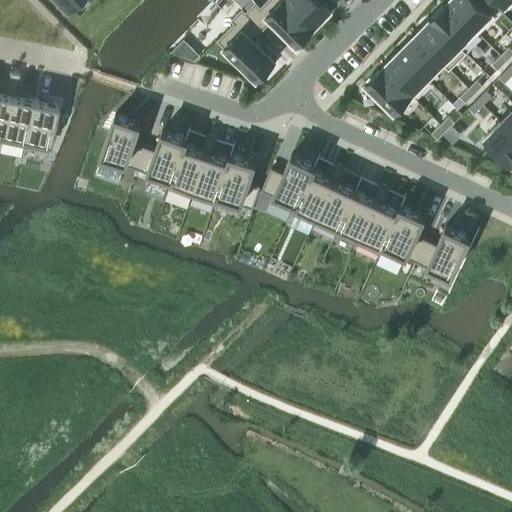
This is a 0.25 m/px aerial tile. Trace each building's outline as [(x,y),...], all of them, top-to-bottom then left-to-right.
[(54,0),(66,12),(77,0),(54,0)] [(255,0),(246,10),(245,10),(263,28),(272,18),(296,43),(313,25),(288,0),(265,0),(261,4),(256,0),(255,0)] [(288,0),(313,25),(317,22),(318,23),(329,12),(328,10),(331,7),(323,0),(288,0)] [(446,0),(430,17),(459,45),(459,44),(474,29),(475,28),(446,0)] [(479,0),(446,0),(475,28),(474,29),(477,32),(495,15),(479,0)] [(234,21),(217,38),(234,55),(233,56),(245,68),(246,67),(257,77),(260,73),(262,75),(273,63),(272,62),(275,58),(254,37),(263,28),(245,10),(246,10),(242,6),(231,18),(234,21)] [(430,17),(414,33),(443,61),(442,61),(449,68),(466,51),(459,44),(459,45),(430,17)] [(414,33),(398,49),(426,77),(442,61),(443,61),(414,33)] [(170,51),(194,60),(200,54),(183,38),(170,51)] [(511,48),(509,45),(500,54),(506,60),(511,53),(511,48)] [(398,49),(382,65),(410,93),(411,93),(426,77),(398,49)] [(500,54),(492,62),(498,68),(506,60),(500,54)] [(382,65),(365,82),(374,90),(373,92),(384,103),(385,102),(397,113),(414,96),(411,93),(410,93),(382,65)] [(511,70),(508,66),(499,75),(505,81),(511,73),(511,70)] [(9,70),(7,81),(16,83),(19,72),(9,70)] [(477,78),(468,86),(474,92),(482,83),(477,78)] [(9,92),(0,138),(0,139),(22,144),(32,96),(14,93),(16,83),(7,81),(5,91),(9,92)] [(468,86),(460,95),(465,101),(474,92),(468,86)] [(486,88),(477,97),(483,103),(492,94),(486,88)] [(0,90),(0,138),(9,92),(5,91),(0,90)] [(32,96),(22,144),(47,149),(51,130),(59,131),(62,118),(54,116),(57,101),(32,96)] [(477,97),(469,106),(475,111),(483,103),(477,97)] [(511,107),(500,120),(511,131),(511,107)] [(100,161),(96,172),(119,179),(122,168),(124,169),(126,163),(137,167),(145,143),(134,140),(140,121),(115,112),(99,160),(100,161)] [(449,114),(440,123),(446,129),(454,120),(449,114)] [(511,131),(500,120),(484,136),(511,163),(511,162),(511,131)] [(440,123),(432,131),(438,137),(446,129),(440,123)] [(145,143),(137,167),(148,171),(146,176),(169,184),(184,141),(185,141),(187,137),(162,128),(156,147),(145,143)] [(207,131),(204,139),(209,141),(215,143),(218,135),(207,131)] [(169,184),(168,186),(191,194),(207,149),(212,150),(215,143),(209,141),(204,139),(202,147),(185,141),(184,141),(169,184)] [(207,149),(191,194),(215,202),(217,198),(216,198),(230,156),(229,156),(212,150),(207,149)] [(230,156),(216,198),(217,198),(239,206),(241,202),(253,206),(261,183),(249,179),(255,160),(230,151),(229,156),(230,156)] [(271,165),(261,187),(273,193),(270,198),(292,208),(293,209),(312,167),(313,168),(315,163),(291,152),(283,170),(271,165)] [(336,160),(332,168),(342,173),(346,165),(336,160)] [(292,208),(291,211),(313,221),(334,177),(339,180),(342,173),(332,168),(329,175),(313,168),(312,167),(293,209),(292,208)] [(334,177),(313,221),(335,231),(356,187),(339,180),(334,177)] [(379,180),(376,188),(386,193),(389,185),(379,180)] [(356,187),(335,231),(357,241),(377,197),(383,200),(386,193),(376,188),(372,195),(356,187)] [(377,197),(357,241),(380,252),(382,248),(381,247),(399,208),(398,207),(383,200),(377,197)] [(399,208),(381,247),(382,248),(404,258),(405,254),(416,259),(426,237),(416,232),(424,214),(400,203),(398,207),(399,208)] [(426,237),(416,259),(427,264),(425,268),(449,279),(469,235),(445,224),(437,242),(426,237)]
